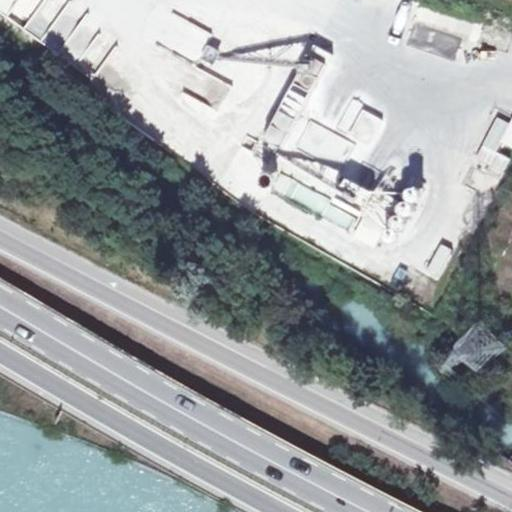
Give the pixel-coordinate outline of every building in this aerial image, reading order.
[(283,150),(333,57),(315,47),(265,140),(283,150)] [(477,159),(504,173),(511,160),(497,153),(511,125),(498,118),(477,159)] [(356,158),(346,176),(370,190),(380,173),(356,158)] [(372,199),(345,185),(338,198),(365,212),(372,199)] [(380,192),(368,213),(355,238),(375,249),(400,202),(380,192)]
